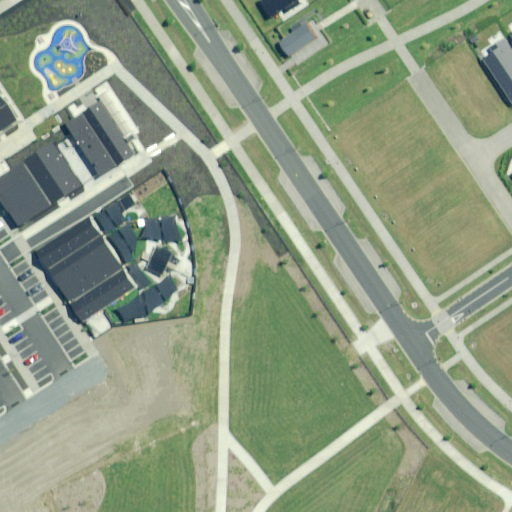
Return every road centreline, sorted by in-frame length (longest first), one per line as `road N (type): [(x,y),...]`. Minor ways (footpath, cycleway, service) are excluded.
road 1 (tertiary): [(410,343),(182,0)]
road 2 (tertiary): [(511,453),(457,405),(410,343)]
road 3 (residential): [(511,276),(410,343)]
